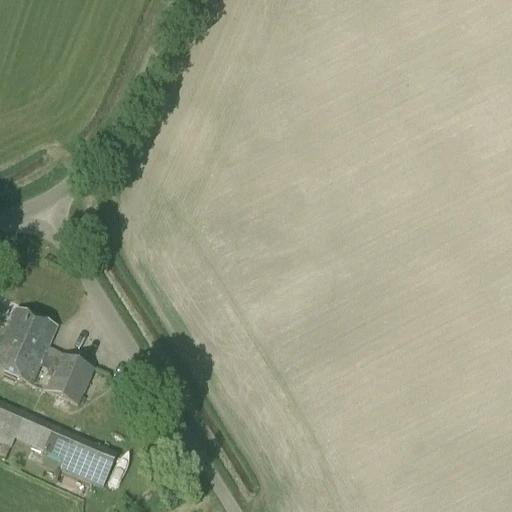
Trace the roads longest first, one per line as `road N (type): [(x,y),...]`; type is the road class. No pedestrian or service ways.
road 1 (unclassified): [(225,511),(54,203)]
road 2 (unclassified): [(181,0),(137,98),(100,157),(54,203)]
